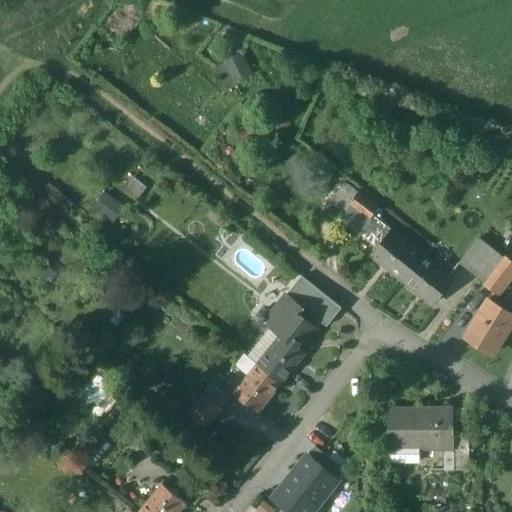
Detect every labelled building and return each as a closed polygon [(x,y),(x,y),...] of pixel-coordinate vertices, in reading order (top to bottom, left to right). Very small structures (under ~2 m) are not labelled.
[(243,52),(223,59),(230,81),(250,74),(243,52)] [(343,184),(329,203),(343,214),(350,206),(370,220),(378,208),(343,184)] [(134,185),(127,193),(136,201),(143,193),(134,185)] [(106,190),(93,206),(114,222),(126,205),(106,190)] [(375,219),(362,235),(379,248),(392,232),(375,219)] [(379,248),(373,256),(402,279),(421,255),(392,232),(379,248)] [(478,239),(458,263),(483,283),(502,259),(478,239)] [(451,279),(421,255),(402,279),(432,303),(451,279)] [(502,259),(483,283),(497,294),(511,275),(511,262),(504,256),(502,259)] [(340,308),(301,277),(286,296),(321,322),(326,327),(340,308)] [(321,322),(286,296),(271,314),(266,310),(260,311),(256,316),(257,322),(262,326),(269,325),(280,334),(304,353),(307,350),(306,345),(304,343),(321,322)] [(511,321),(511,315),(488,301),(465,338),(492,355),(511,321)] [(280,334),(256,364),(281,384),(305,354),(304,353),(280,334)] [(256,364),(233,395),(257,414),(281,384),(256,364)] [(211,385),(187,414),(205,429),(229,400),(211,385)] [(452,410),(388,410),(389,449),(390,450),(390,449),(390,444),(418,443),(419,449),(452,449),(452,439),(452,410)] [(130,433),(112,419),(104,429),(122,444),(130,433)] [(468,470),(468,438),(452,439),(452,449),(452,471),(468,470)] [(419,449),(418,443),(390,444),(390,449),(390,450),(390,459),(393,462),(416,462),(419,459),(419,449)] [(314,447),(273,499),(289,511),(310,511),(344,470),(314,447)] [(161,485),(139,511),(178,511),(185,504),(161,485)]
